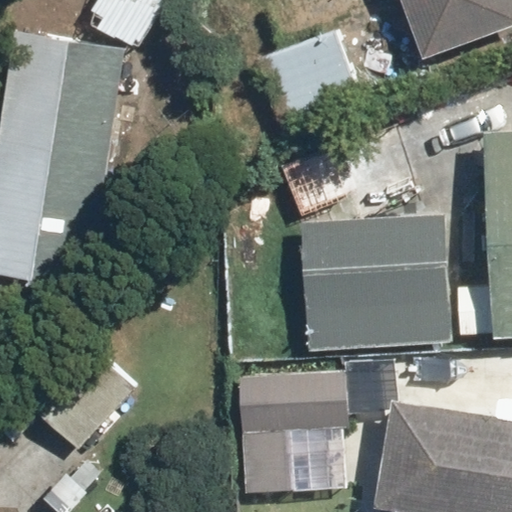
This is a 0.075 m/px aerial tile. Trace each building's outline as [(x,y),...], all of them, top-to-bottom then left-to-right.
[(274,0),(289,40),(342,21),(352,17),(346,0),(274,0)] [(511,0),(417,0),(434,47),(511,20),(511,0)] [(261,56),(292,134),(369,103),(339,26),(261,56)] [(33,36),(0,220),(0,257),(95,274),(134,53),(33,36)] [(511,122),(500,123),(511,325),(511,324),(511,122)] [(313,215),(319,341),(462,334),(456,208),(313,215)] [(0,349),(25,321),(0,299),(0,349)] [(26,382),(86,440),(142,382),(83,324),(26,382)] [(253,366),(255,427),(359,424),(358,363),(253,366)] [(511,511),(511,409),(407,392),(389,498),(469,511),(511,511)]
